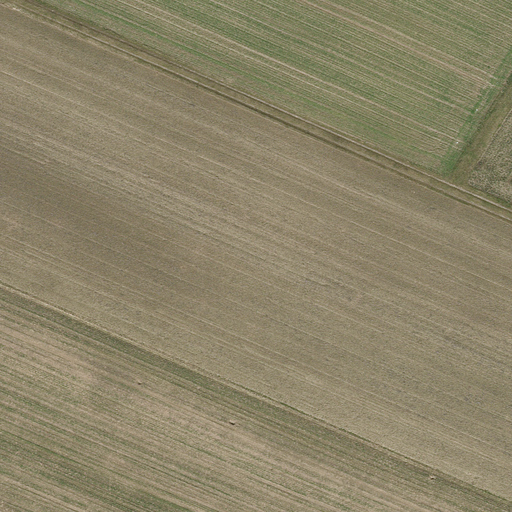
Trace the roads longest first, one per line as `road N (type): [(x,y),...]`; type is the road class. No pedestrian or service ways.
road 1 (track): [(18,0),(511,213)]
road 2 (track): [(446,185),(511,83)]
